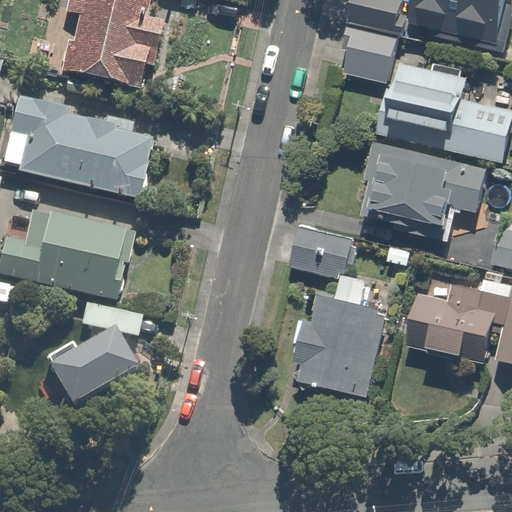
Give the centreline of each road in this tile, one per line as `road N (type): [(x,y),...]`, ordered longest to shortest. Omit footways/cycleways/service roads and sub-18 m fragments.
road 1 (residential): [(186,511),(301,0)]
road 2 (residential): [(186,511),(511,484)]
